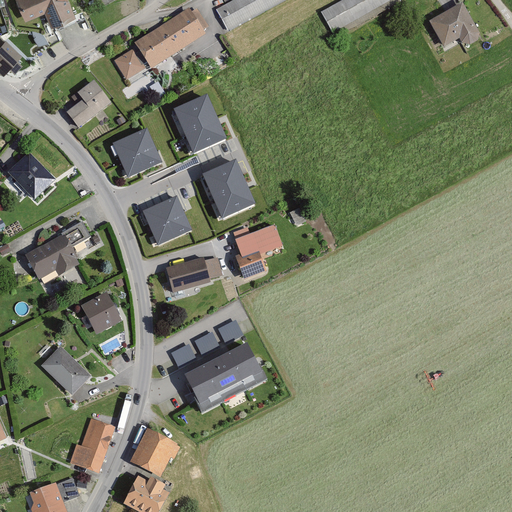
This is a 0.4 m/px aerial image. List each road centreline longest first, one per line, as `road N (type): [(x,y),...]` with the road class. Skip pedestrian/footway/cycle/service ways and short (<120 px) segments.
road 1 (tertiary): [(18,101),(98,181),(131,254),(143,305),(138,405),(90,511)]
road 2 (residential): [(162,0),(47,71),(18,101)]
